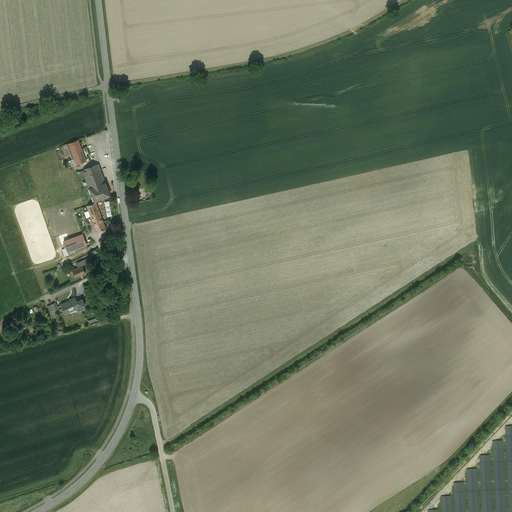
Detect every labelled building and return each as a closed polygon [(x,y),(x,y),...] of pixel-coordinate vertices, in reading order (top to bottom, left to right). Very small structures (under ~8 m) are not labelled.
[(78,139),(67,143),(74,166),(86,162),(78,139)] [(98,164),(83,170),(87,181),(84,182),(89,197),(91,197),(93,201),(110,195),(98,164)] [(148,188),(135,189),(136,202),(149,201),(148,188)] [(96,202),(87,205),(96,229),(105,225),(96,202)] [(69,254),(68,252),(87,245),(83,233),(63,240),(65,248),(62,249),(64,256),(69,254)] [(82,265),(72,270),(75,277),(86,272),(82,265)] [(77,301),(75,297),(75,298),(70,300),(71,300),(61,305),(65,313),(79,307),(77,301)] [(77,301),(79,307),(81,311),(85,309),(84,306),(85,305),(82,299),(77,301)]
